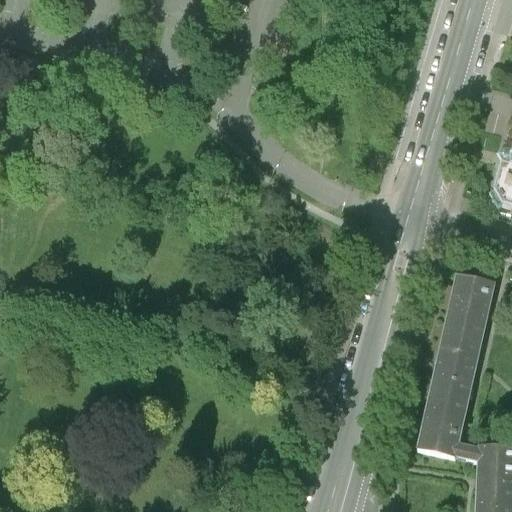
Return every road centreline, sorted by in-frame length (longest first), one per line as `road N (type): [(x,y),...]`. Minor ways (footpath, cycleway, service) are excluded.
road 1 (primary): [(331,511),(411,223)]
road 2 (primary): [(411,223),(475,0)]
